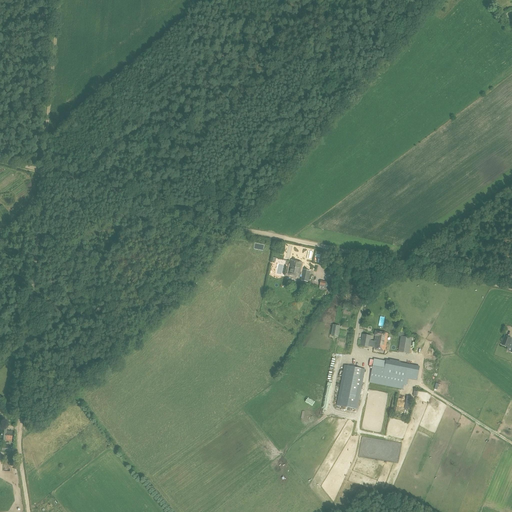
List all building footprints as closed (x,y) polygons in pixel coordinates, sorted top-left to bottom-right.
[(437,7),(441,10),(445,6),(438,1),(433,7),(435,9),(437,7)] [(301,280),(308,282),(310,271),(303,269),(303,273),(301,272),(303,262),(291,260),(288,274),(300,276),(300,275),(302,275),(301,280)] [(325,287),(332,289),(333,283),(326,281),(321,280),(320,285),(325,286),(325,287)] [(375,342),(386,343),(388,333),(376,331),(375,335),(376,335),(375,342)] [(511,339),(511,338),(505,335),(502,344),(508,347),(508,346),(511,347),(511,349),(511,352),(511,351),(511,339)] [(410,354),(412,338),(401,336),(398,352),(410,354)] [(362,339),(361,346),(369,347),(370,345),(374,346),(374,348),(385,350),(386,343),(375,342),(371,341),(362,339)] [(374,359),(370,382),(403,389),(406,375),(384,370),(386,361),(374,359)] [(337,405),(357,409),(365,369),(344,365),(337,405)] [(1,440),(12,441),(13,431),(7,431),(7,429),(2,429),(1,440)]
